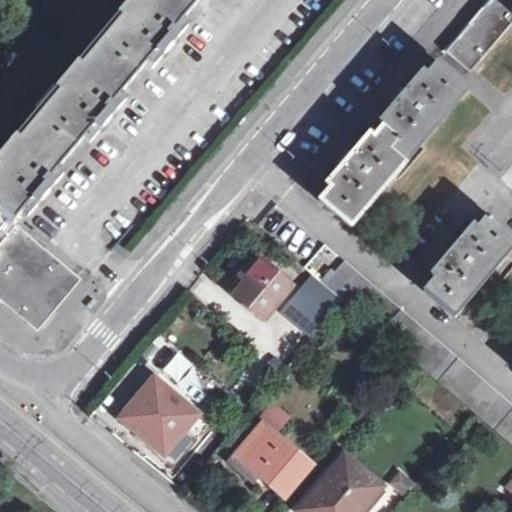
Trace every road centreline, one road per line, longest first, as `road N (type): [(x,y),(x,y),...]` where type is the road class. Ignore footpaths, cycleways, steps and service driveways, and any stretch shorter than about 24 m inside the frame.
road 1 (residential): [(279,0),(68,242),(133,291)]
road 2 (residential): [(376,0),(133,291)]
road 3 (residential): [(40,397),(175,511)]
road 4 (residential): [(133,291),(40,397)]
road 5 (tertiary): [(0,420),(106,511)]
